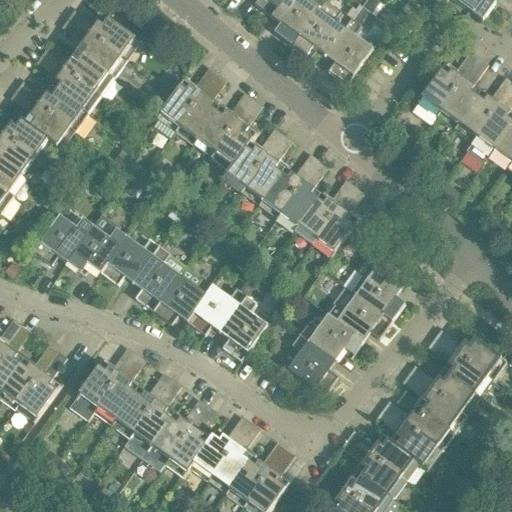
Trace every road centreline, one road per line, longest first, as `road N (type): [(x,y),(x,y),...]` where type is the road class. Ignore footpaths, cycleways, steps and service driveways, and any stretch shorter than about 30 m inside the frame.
road 1 (residential): [(478,258),(347,414),(317,431),(280,423),(206,369),(143,337),(0,290)]
road 2 (residential): [(352,144),(183,0)]
road 3 (residential): [(497,46),(465,32),(432,43),(352,144)]
road 4 (residential): [(478,258),(352,144)]
